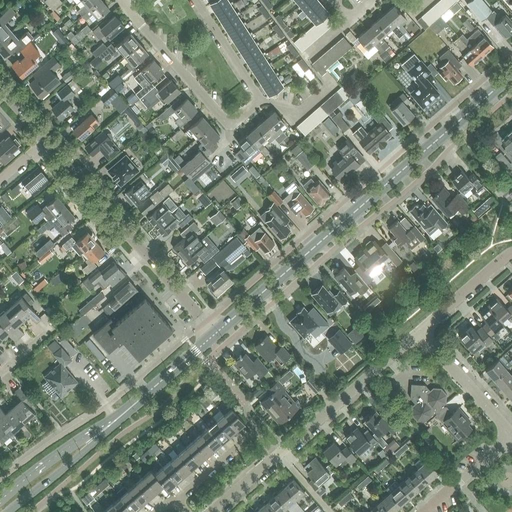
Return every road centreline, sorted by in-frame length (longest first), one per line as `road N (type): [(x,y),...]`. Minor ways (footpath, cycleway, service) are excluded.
road 1 (tertiary): [(214,334),(511,75)]
road 2 (residential): [(125,0),(223,123),(232,124),(254,112),(257,95),(195,0)]
road 3 (residential): [(214,334),(42,144)]
road 4 (residential): [(276,453),(421,329)]
road 5 (tertiary): [(120,415),(0,501)]
road 6 (tertiary): [(10,511),(120,415)]
road 7 (residential): [(511,435),(421,329)]
road 8 (residential): [(176,502),(259,433),(276,453)]
road 9 (tertiary): [(120,415),(214,334)]
